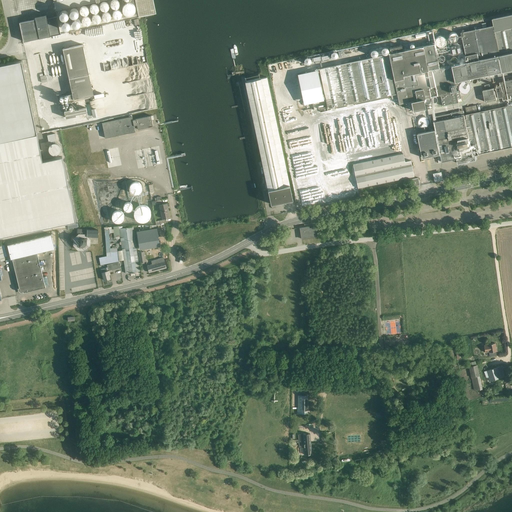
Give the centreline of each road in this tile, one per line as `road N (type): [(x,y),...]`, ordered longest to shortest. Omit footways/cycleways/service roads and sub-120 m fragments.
road 1 (tertiary): [(249,241),(293,221),(511,176)]
road 2 (unclassified): [(249,241),(256,252),(270,253),(511,221)]
road 3 (tertiary): [(11,315),(179,274),(249,241)]
road 4 (unknown): [(308,117),(300,76),(308,63),(458,28)]
road 5 (unknown): [(308,117),(320,165),(408,143)]
road 6 (unknown): [(167,190),(121,157),(126,144),(147,140),(165,182)]
road 7 (unknown): [(408,143),(391,106),(308,117)]
